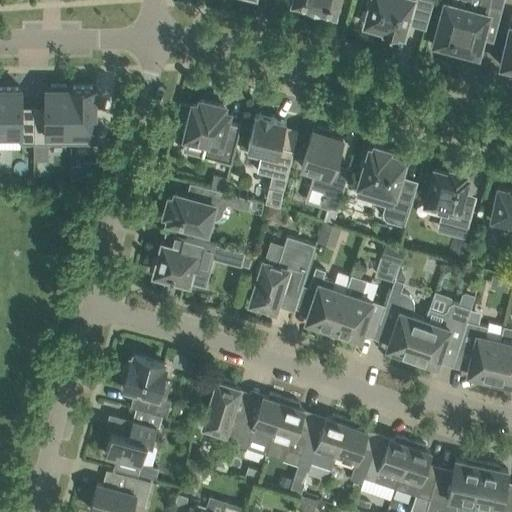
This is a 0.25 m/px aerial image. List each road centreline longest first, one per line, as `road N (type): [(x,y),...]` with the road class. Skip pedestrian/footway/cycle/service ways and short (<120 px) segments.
road 1 (residential): [(511,409),(445,397),(402,406),(85,301)]
road 2 (residential): [(160,39),(329,71),(511,123)]
road 3 (residential): [(160,39),(85,301)]
road 4 (residential): [(85,301),(33,511)]
road 5 (residential): [(160,39),(0,39)]
